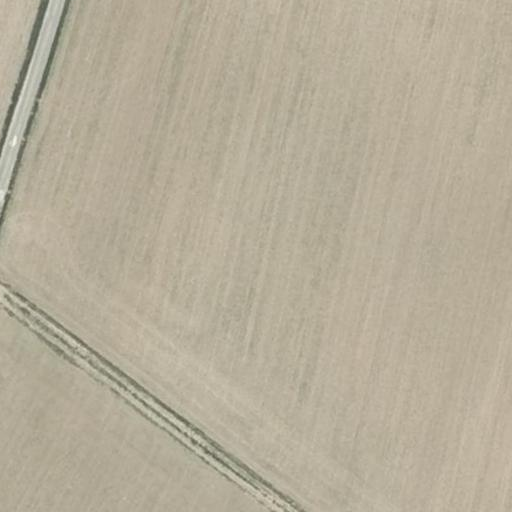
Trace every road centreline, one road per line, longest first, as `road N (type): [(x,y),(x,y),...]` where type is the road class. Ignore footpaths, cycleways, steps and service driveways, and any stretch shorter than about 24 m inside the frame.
road 1 (track): [(313,511),(0,268)]
road 2 (track): [(0,197),(57,0)]
